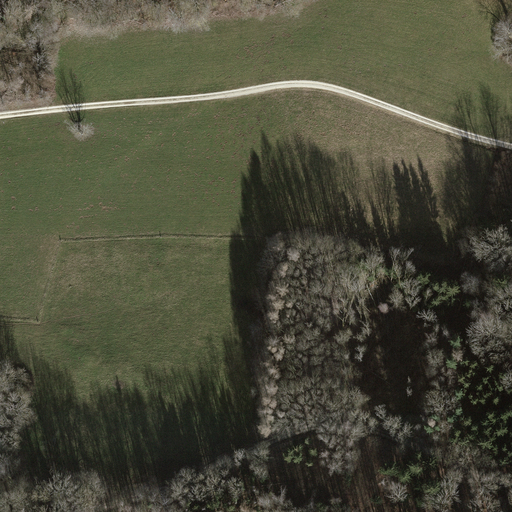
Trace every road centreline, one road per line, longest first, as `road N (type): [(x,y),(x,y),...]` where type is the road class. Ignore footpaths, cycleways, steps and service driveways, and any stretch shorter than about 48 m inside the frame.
road 1 (track): [(511,146),(302,83),(0,114)]
road 2 (track): [(511,483),(392,435),(319,424),(83,511)]
